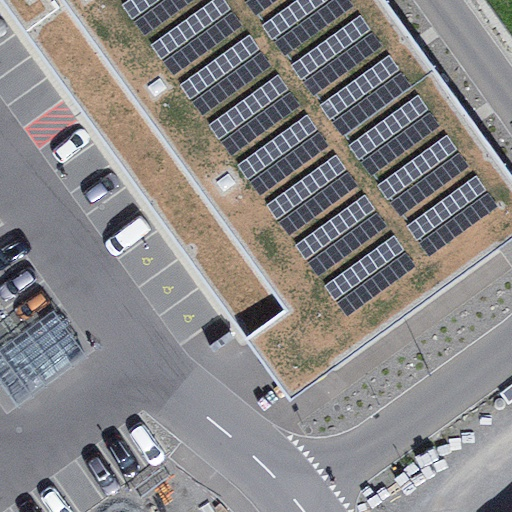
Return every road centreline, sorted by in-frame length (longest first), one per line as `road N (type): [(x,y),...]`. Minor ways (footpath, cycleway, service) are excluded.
road 1 (unclassified): [(511,348),(296,501)]
road 2 (unclassified): [(145,368),(296,501)]
road 3 (unclassified): [(438,0),(511,101)]
